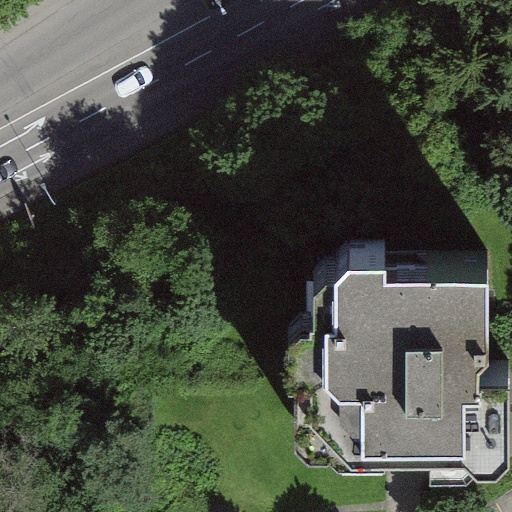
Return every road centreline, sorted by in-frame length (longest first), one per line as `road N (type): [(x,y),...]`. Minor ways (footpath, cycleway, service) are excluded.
road 1 (tertiary): [(145,49),(307,0)]
road 2 (tertiary): [(0,134),(145,49)]
